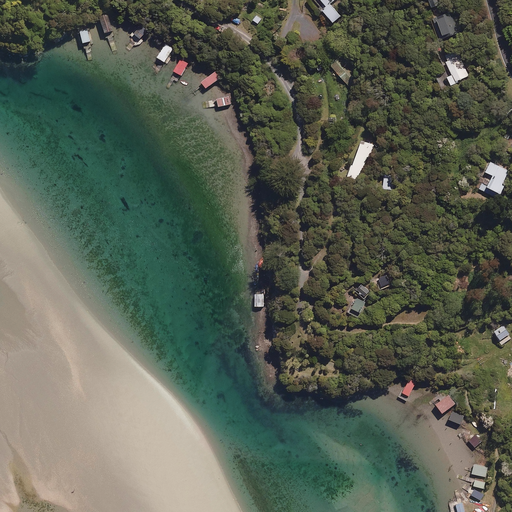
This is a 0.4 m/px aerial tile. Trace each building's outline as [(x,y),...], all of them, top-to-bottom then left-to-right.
[(332,0),(314,0),(332,21),(339,15),(329,3),(332,0)] [(453,11),(437,15),(442,35),(458,31),(453,11)] [(112,31),(109,14),(99,17),(103,33),(112,31)] [(134,32),(140,37),(150,27),(144,21),(134,32)] [(88,42),(87,31),(79,32),(81,44),(88,42)] [(157,56),(164,61),(172,48),(166,44),(157,56)] [(469,75),(456,50),(443,56),(452,74),(447,77),(451,84),(469,75)] [(359,80),(339,57),(330,64),(350,87),(359,80)] [(189,63),(181,59),(174,71),(182,75),(189,63)] [(222,78),(218,71),(202,81),(206,88),(222,78)] [(231,96),(217,97),(218,106),(232,104),(231,96)] [(357,182),(367,158),(369,159),(376,142),(364,137),(347,178),(357,182)] [(488,180),(484,191),(477,188),(475,194),(482,197),(483,192),(496,197),(505,175),(486,167),(481,177),(488,180)] [(391,175),(384,174),(383,189),(391,189),(391,175)] [(370,290),(360,284),(355,292),(364,298),(370,290)] [(264,294),(255,294),(256,307),(265,306),(264,294)] [(365,302),(354,298),(347,313),(359,318),(365,302)] [(417,382),(410,379),(398,397),(407,401),(417,382)] [(456,404),(449,394),(436,404),(443,413),(456,404)] [(464,416),(454,411),(450,420),(461,424),(464,416)] [(480,443),(473,435),(468,440),(475,447),(480,443)] [(488,468),(474,465),(472,474),(486,477),(488,468)] [(486,482),(474,479),(473,486),(484,488),(486,482)] [(483,493),(474,488),(471,494),(481,499),(483,493)] [(463,503),(456,504),(457,511),(463,511),(465,511),(463,503)]
